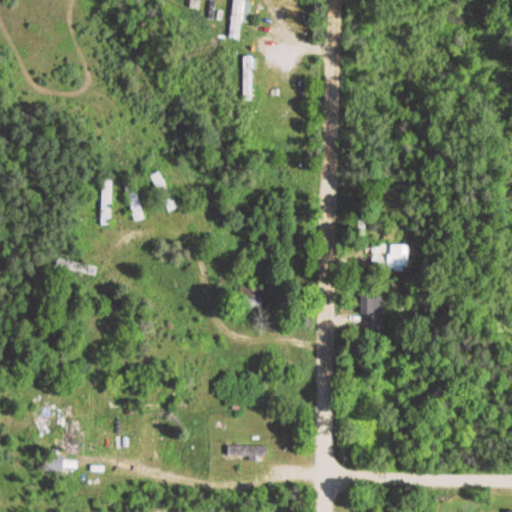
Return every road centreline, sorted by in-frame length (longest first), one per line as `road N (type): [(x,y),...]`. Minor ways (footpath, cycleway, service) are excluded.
road 1 (residential): [(320,511),(332,0)]
road 2 (residential): [(511,477),(321,473)]
